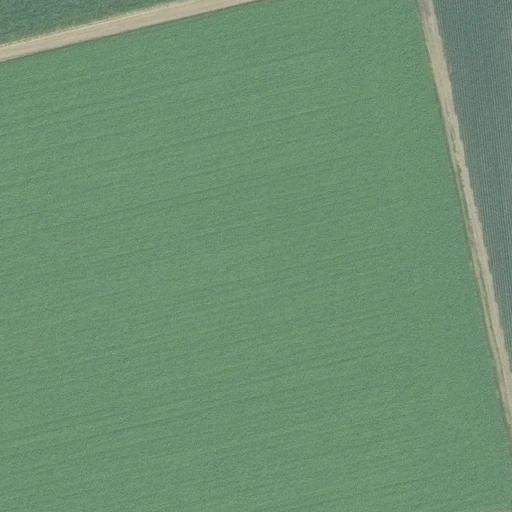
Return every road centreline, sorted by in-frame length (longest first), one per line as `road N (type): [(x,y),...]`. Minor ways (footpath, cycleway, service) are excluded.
road 1 (track): [(423,0),(511,439)]
road 2 (track): [(0,55),(232,0)]
